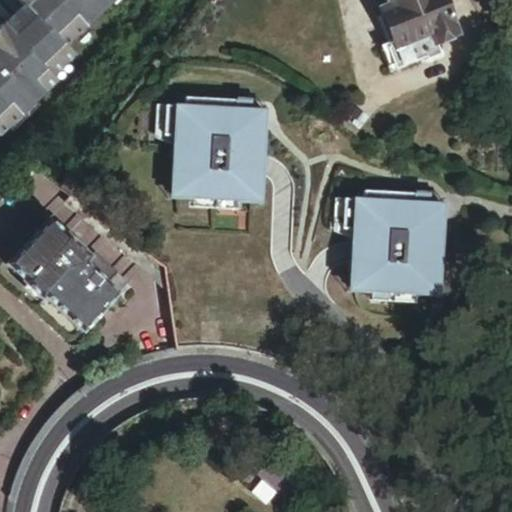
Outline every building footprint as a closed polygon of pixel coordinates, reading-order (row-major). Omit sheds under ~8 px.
[(21,0),(18,4),(27,13),(5,34),(0,29),(0,126),(1,125),(5,130),(54,85),(49,80),(62,68),(58,63),(67,55),(59,46),(67,38),(71,42),(116,0),(21,0)] [(378,21),(388,46),(392,44),(395,50),(431,37),(434,44),(436,43),(456,35),(442,0),(388,0),(391,8),(381,12),(383,19),(378,21)] [(392,44),(388,46),(383,47),(386,54),(393,74),(441,55),(436,43),(434,44),(431,37),(395,50),(392,44)] [(256,133),(257,118),(254,118),(255,109),(190,106),(189,114),(170,113),(168,144),(178,144),(174,204),(207,206),(207,200),(232,202),(231,208),(264,210),(269,134),(256,133)] [(356,238),(353,298),(385,300),(385,294),(410,296),(410,302),(443,304),(447,228),(434,227),(435,212),(432,212),(433,203),(368,199),(367,208),(348,207),(346,238),(356,238)] [(65,238),(68,236),(50,220),(8,265),(26,281),(65,238)] [(69,235),(68,236),(65,238),(26,281),(24,283),(44,301),(46,298),(85,334),(122,294),(89,264),(94,258),(69,235)] [(0,441),(1,440),(6,431),(10,423),(16,415),(23,406),(29,398),(38,388),(55,373),(33,353),(27,359),(18,368),(9,378),(2,388),(0,390),(0,441)]
